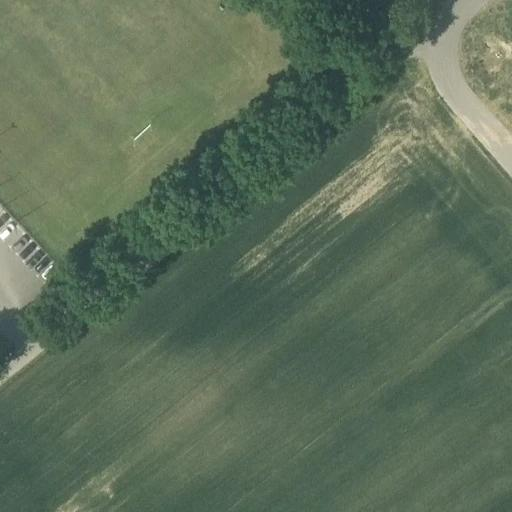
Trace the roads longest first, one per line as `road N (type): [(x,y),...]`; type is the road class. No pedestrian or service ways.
road 1 (unclassified): [(0,379),(399,46)]
road 2 (unclassified): [(511,166),(399,46)]
